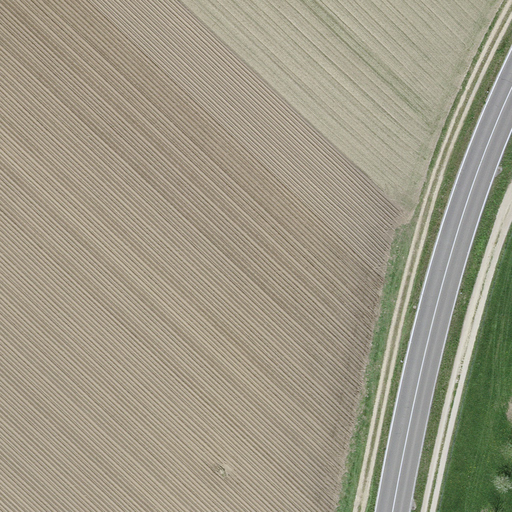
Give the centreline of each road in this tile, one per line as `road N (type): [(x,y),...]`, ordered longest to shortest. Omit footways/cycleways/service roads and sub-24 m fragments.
road 1 (track): [(354,511),(445,152),(511,0)]
road 2 (secondary): [(392,511),(441,286),(511,86)]
road 3 (track): [(511,201),(472,318),(428,511)]
